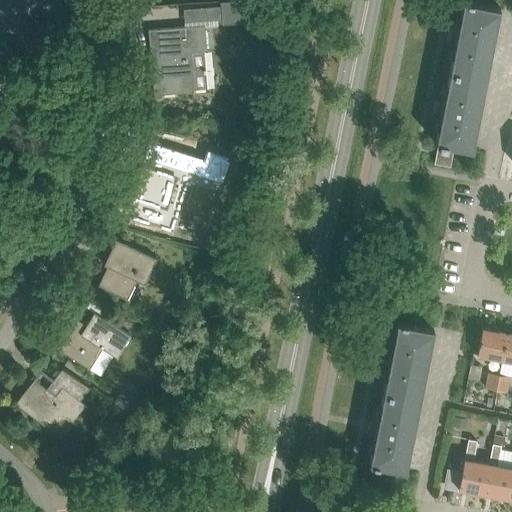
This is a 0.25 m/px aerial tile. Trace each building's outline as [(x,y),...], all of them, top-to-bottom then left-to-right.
[(0,0),(0,25),(4,29),(32,0),(0,0)] [(251,11),(253,11),(273,10),(272,0),(238,0),(220,1),(220,5),(183,8),(184,22),(222,19),(222,23),(246,21),(246,17),(251,17),(251,11)] [(441,111),(440,118),(435,141),(439,142),(435,163),(451,166),(454,145),(473,149),(500,6),(468,0),(462,0),(457,29),(454,29),(452,39),(455,40),(444,100),(440,99),(439,102),(438,110),(441,111)] [(195,91),(195,88),(208,87),(204,50),(208,49),(205,24),(149,29),(154,94),(195,91)] [(243,129),(235,127),(229,132),(228,140),(242,142),(243,129)] [(202,159),(145,141),(145,142),(149,144),(139,176),(136,175),(129,197),(131,198),(125,217),(121,216),(120,218),(156,229),(172,178),(221,193),(232,158),(205,149),(202,159)] [(35,180),(43,188),(54,177),(47,169),(35,180)] [(12,209),(0,227),(0,229),(16,240),(29,220),(12,209)] [(214,241),(213,246),(226,250),(232,233),(225,231),(219,229),(215,241),(214,241)] [(98,285),(117,294),(127,298),(136,279),(144,282),(157,257),(134,246),(116,238),(109,254),(112,256),(98,285)] [(130,334),(112,322),(95,311),(82,331),(72,324),(58,348),(75,358),(90,368),(103,346),(117,355),(130,334)] [(373,420),(371,431),(375,432),(369,462),(406,470),(434,327),(397,320),(391,350),(387,350),(385,360),(389,361),(377,421),(373,420)] [(478,354),(502,358),(507,332),(483,327),(478,354)] [(511,333),(507,332),(502,358),(511,360),(511,333)] [(86,403),(80,399),(90,386),(62,368),(53,379),(62,386),(55,394),(35,378),(16,402),(50,428),(56,420),(67,428),(86,403)] [(495,390),(499,374),(487,372),(484,388),(495,390)] [(510,376),(499,374),(495,390),(507,392),(507,391),(510,376)] [(132,414),(140,401),(122,389),(113,402),(132,414)] [(123,428),(128,419),(114,411),(108,420),(123,428)] [(465,427),(466,418),(455,416),(454,425),(465,427)] [(508,497),(511,476),(511,467),(498,465),(502,445),(504,445),(506,435),(494,433),(489,463),(483,492),(508,497)] [(477,440),(468,438),(459,488),(483,492),(489,463),(473,460),(477,440)]
